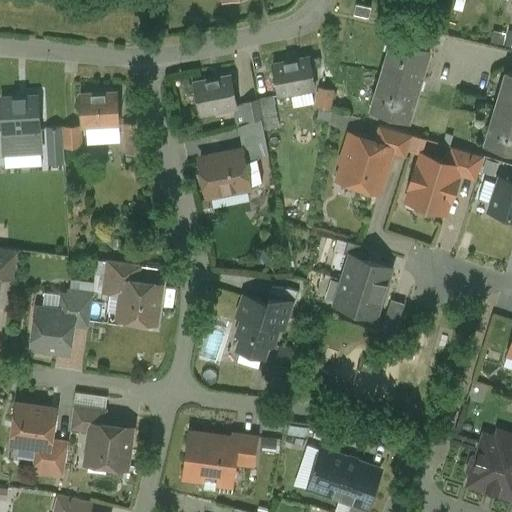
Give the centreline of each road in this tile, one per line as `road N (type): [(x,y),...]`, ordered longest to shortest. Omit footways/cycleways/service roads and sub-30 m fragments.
road 1 (residential): [(148,58),(192,282),(175,387)]
road 2 (residential): [(277,403),(439,458),(420,501)]
road 3 (residential): [(148,58),(291,25),(320,0)]
road 4 (residential): [(0,366),(175,387)]
road 5 (residential): [(0,43),(148,58)]
road 6 (residential): [(175,387),(146,511)]
